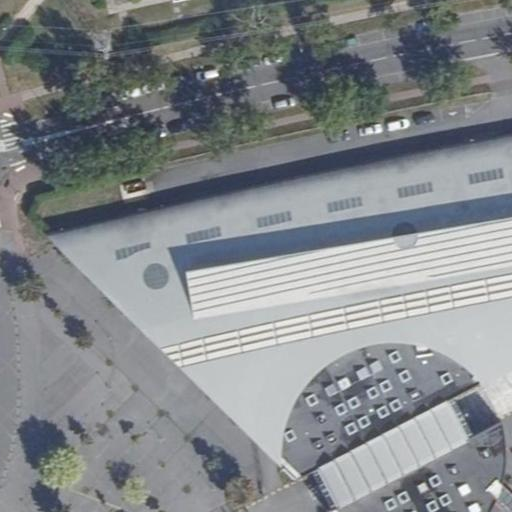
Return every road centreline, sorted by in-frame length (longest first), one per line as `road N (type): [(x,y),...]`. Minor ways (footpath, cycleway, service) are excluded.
road 1 (tertiary): [(511,33),(0,149)]
road 2 (residential): [(0,307),(7,375),(0,443)]
